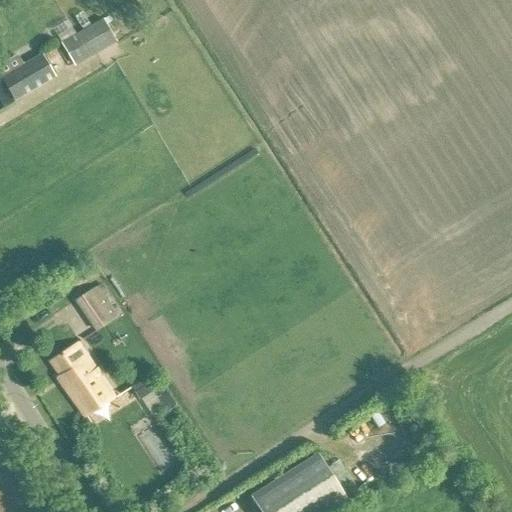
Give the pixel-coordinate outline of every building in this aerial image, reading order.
[(73,67),(115,43),(101,20),(60,44),(73,67)] [(0,110),(55,79),(41,55),(0,78),(0,110)] [(96,333),(122,314),(102,283),(74,302),(96,333)] [(61,375),(58,377),(86,417),(114,399),(78,343),(52,361),(61,375)] [(162,386),(157,390),(149,376),(131,387),(138,399),(139,399),(150,416),(161,408),(165,414),(175,407),(162,386)] [(250,497),(259,511),(339,511),(350,505),(318,454),(250,497)]
